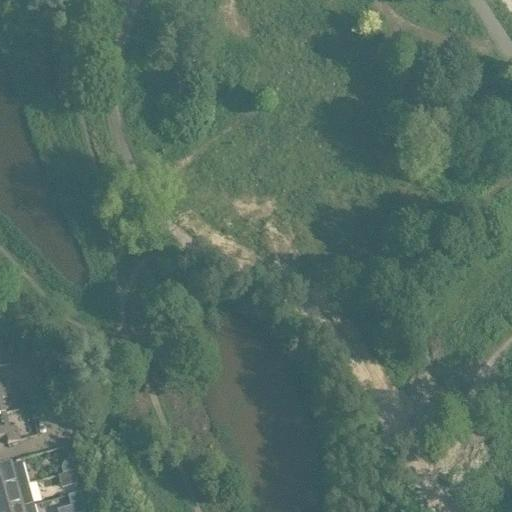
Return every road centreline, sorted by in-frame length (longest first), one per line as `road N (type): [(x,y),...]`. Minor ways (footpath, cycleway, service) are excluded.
road 1 (unknown): [(126,105),(419,39)]
road 2 (unknown): [(423,476),(441,462),(486,362),(511,340)]
